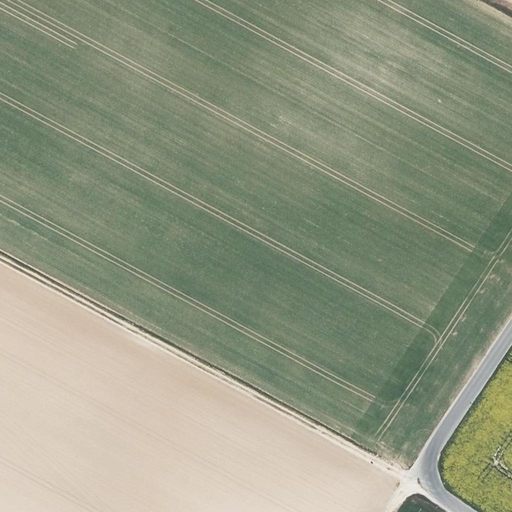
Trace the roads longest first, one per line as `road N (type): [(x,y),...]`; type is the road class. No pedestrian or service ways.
road 1 (track): [(390,511),(411,479),(0,258)]
road 2 (unclassified): [(460,511),(411,479),(511,329)]
